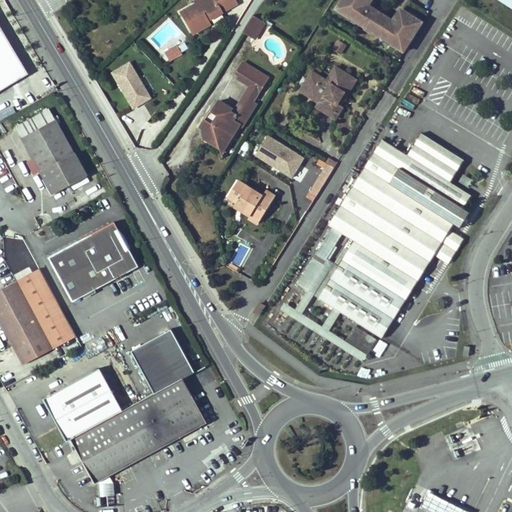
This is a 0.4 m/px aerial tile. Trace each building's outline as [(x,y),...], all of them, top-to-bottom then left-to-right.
[(236,3),(233,0),(198,0),(194,3),(196,5),(181,15),(195,35),(210,25),(208,21),(205,18),(209,16),(211,19),(236,3)] [(341,0),(336,9),(343,13),(345,11),(353,15),(351,18),(364,26),(365,23),(373,28),(371,31),(384,39),(386,36),(393,41),(392,44),(404,52),(423,22),(416,18),(414,20),(407,16),(409,13),(401,8),(393,21),(369,5),(372,0),(341,0)] [(244,31),(255,38),(265,22),(253,15),(244,31)] [(0,83),(22,71),(0,32),(0,83)] [(346,45),(339,41),(334,50),(340,54),(346,45)] [(175,45),(171,48),(176,55),(180,53),(175,45)] [(171,48),(164,52),(169,60),(176,55),(171,48)] [(203,139),(211,144),(213,140),(222,138),(226,140),(230,134),(233,136),(240,126),(243,127),(257,105),(253,103),(268,78),(243,63),(237,73),(240,75),(237,79),(249,87),(236,108),(238,110),(235,115),(230,112),(232,109),(219,101),(212,112),(210,111),(199,128),(207,133),(203,139)] [(130,110),(147,99),(126,64),(108,75),(130,110)] [(347,95),(357,80),(336,67),(327,81),(319,75),(322,71),(316,67),(308,79),(304,86),(301,90),(320,103),(317,107),(336,119),(343,107),(341,105),(338,103),(344,93),(347,95)] [(299,83),(304,86),(308,79),(304,76),(299,83)] [(341,105),(347,95),(344,93),(338,103),(341,105)] [(11,124),(17,136),(49,118),(43,106),(11,124)] [(17,136),(16,137),(49,193),(83,173),(51,117),(49,118),(17,136)] [(408,155),(383,139),(329,225),(355,240),(319,298),(383,338),(435,255),(441,259),(457,233),(451,230),(454,224),(460,228),(471,211),(465,207),(472,195),(451,182),(465,160),(421,133),(408,155)] [(224,152),(233,136),(230,134),(226,140),(222,138),(213,140),(211,144),(224,152)] [(304,158),(268,136),(256,155),(292,178),(304,158)] [(328,164),(334,168),(338,163),(329,157),(326,163),(328,164)] [(316,197),(334,168),(328,164),(310,193),(316,197)] [(259,224),(276,197),(266,191),(263,196),(238,181),(228,197),(237,203),(253,212),(251,216),(249,218),(259,224)] [(235,207),(251,216),(253,212),(237,203),(235,207)] [(125,274),(101,229),(36,265),(60,309),(125,274)] [(464,238),(457,233),(441,259),(449,264),(464,238)] [(26,273),(0,287),(37,354),(63,340),(26,273)] [(0,287),(0,359),(6,371),(37,354),(0,287)] [(185,378),(162,335),(122,357),(144,400),(174,384),(185,378)] [(59,446),(109,419),(87,377),(31,407),(37,418),(43,419),(45,433),(53,449),(59,446)] [(109,419),(59,446),(83,491),(87,489),(98,482),(197,428),(174,384),(144,400),(109,419)] [(472,423),(446,434),(452,449),(478,437),(472,423)] [(146,456),(141,459),(150,475),(155,472),(146,456)] [(98,482),(87,489),(88,493),(89,511),(105,511),(104,490),(98,482)] [(473,511),(450,500),(426,488),(422,497),(417,506),(428,511),(473,511)] [(414,511),(417,506),(422,497),(412,492),(402,511),(414,511)]
